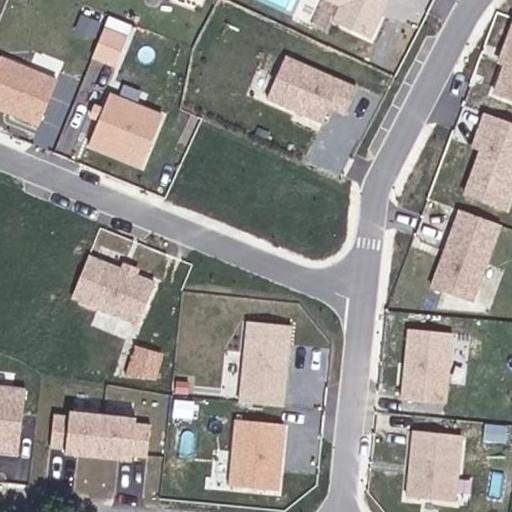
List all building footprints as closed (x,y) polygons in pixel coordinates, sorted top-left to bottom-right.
[(369,38),(387,0),(330,0),(341,5),(333,20),(369,38)] [(97,56),(123,63),(135,20),(110,12),(97,56)] [(511,29),(504,51),(510,54),(506,65),(495,93),(511,99),(511,29)] [(51,70),(56,56),(36,49),(32,63),(51,70)] [(510,54),(504,51),(500,63),(506,65),(510,54)] [(57,81),(1,58),(0,60),(0,109),(39,125),(57,81)] [(358,90),(285,59),(268,100),(324,124),(331,109),(347,116),(358,90)] [(162,116),(109,95),(88,148),(141,169),(162,116)] [(482,150),(465,195),(507,211),(511,198),(511,123),(486,114),(478,135),(487,138),(482,150)] [(487,138),(478,135),(474,147),(482,150),(487,138)] [(500,225),(461,211),(433,288),(472,302),(500,225)] [(115,268),(89,257),(72,297),(139,324),(155,284),(136,276),(115,268)] [(248,322),(239,403),(282,408),(290,327),(248,322)] [(452,334),(411,330),(404,400),(445,403),(452,334)] [(130,371),(161,379),(169,349),(138,341),(130,371)] [(25,388),(0,385),(0,452),(17,454),(25,388)] [(137,419),(71,411),(70,417),(56,415),(52,445),(68,447),(68,454),(132,462),(133,457),(146,458),(150,426),(136,424),(137,419)] [(283,425),(236,420),(230,487),(276,492),(283,425)] [(462,437),(414,432),(407,499),(454,504),(462,437)]
